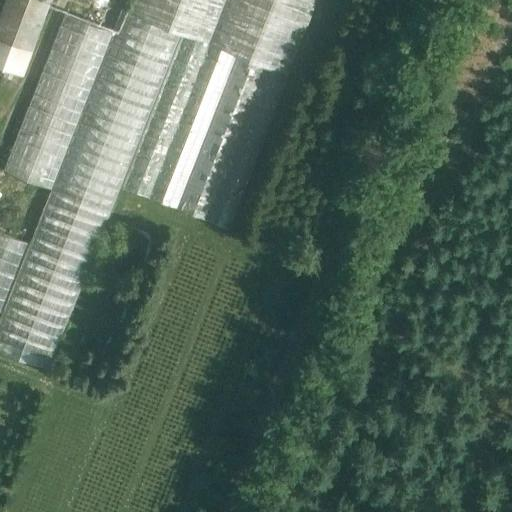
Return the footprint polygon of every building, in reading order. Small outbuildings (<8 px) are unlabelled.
[(0,66),(26,76),(53,5),(39,0),(5,0),(0,13),(0,66)] [(83,0),(108,10),(111,0),(83,0)] [(323,0),(137,0),(133,11),(181,30),(189,34),(237,52),(243,55),(294,75),(323,0)] [(181,30),(133,11),(71,167),(119,186),(181,30)] [(56,190),(117,33),(67,14),(6,170),(56,190)] [(189,34),(127,190),(175,208),(237,52),(189,34)] [(243,55),(182,211),(232,231),(294,75),(243,55)] [(119,186),(71,167),(3,341),(51,360),(119,186)] [(0,333),(56,190),(6,170),(0,184),(0,333)]
